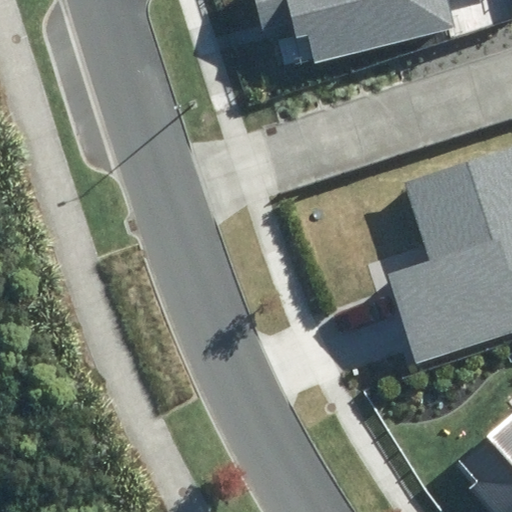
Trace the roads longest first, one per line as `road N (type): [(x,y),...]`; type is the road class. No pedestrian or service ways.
road 1 (residential): [(167,201),(511,77)]
road 2 (residential): [(167,201),(317,511)]
road 3 (residential): [(100,0),(167,201)]
